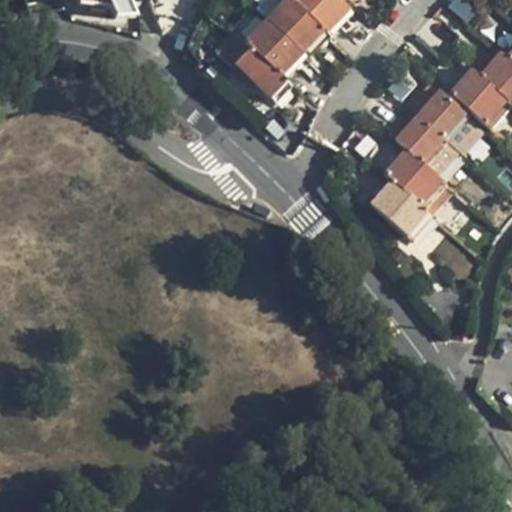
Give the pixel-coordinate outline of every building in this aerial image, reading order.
[(61,0),(71,10),(78,6),(74,0),(61,0)] [(74,0),(78,6),(110,7),(116,18),(134,18),(125,0),(74,0)] [(249,51),(233,65),(268,101),(284,84),(283,82),(326,38),(328,40),(351,16),(334,0),(288,0),(288,1),(287,0),(285,0),(243,44),(249,51)] [(471,71),(450,95),(484,126),(506,102),(511,107),(511,51),(505,59),(501,56),(479,78),(471,71)] [(212,54),(197,71),(213,86),(228,70),(212,54)] [(392,183),(370,207),(404,237),(426,213),(420,207),(441,184),(419,165),(464,114),(439,93),(394,143),(404,151),(383,175),(392,183)]
